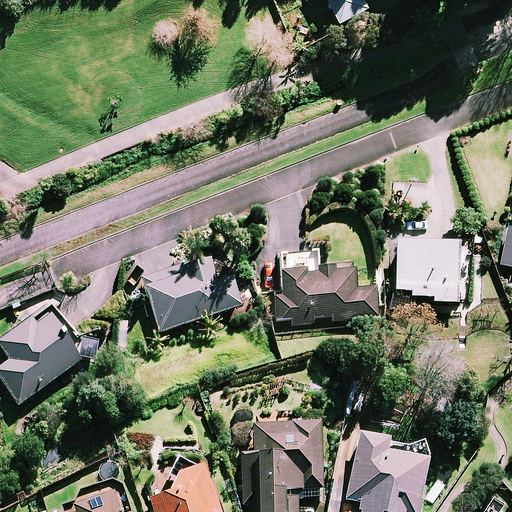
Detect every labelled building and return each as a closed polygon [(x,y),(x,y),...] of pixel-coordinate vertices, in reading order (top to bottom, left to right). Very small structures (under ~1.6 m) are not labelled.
[(325,0),(337,24),(367,10),(361,0),(325,0)] [(511,223),(509,223),(502,262),(511,263),(511,223)] [(401,232),(399,286),(415,286),(414,291),(436,292),(436,296),(461,297),(463,260),(479,261),(480,241),(463,240),(464,234),(401,232)] [(356,285),(354,262),(320,265),(319,250),(279,254),(282,292),(276,292),(279,326),(313,323),(313,317),(331,316),(332,320),(377,316),(374,284),(356,285)] [(219,280),(211,255),(143,277),(160,331),(243,304),(234,275),(219,280)] [(51,313),(38,322),(33,315),(0,338),(0,344),(10,358),(0,365),(0,377),(19,404),(83,358),(51,313)] [(96,355),(96,336),(81,336),(81,355),(96,355)] [(324,488),(321,420),(252,422),(253,450),(241,451),(243,503),(251,502),(251,511),(298,511),(298,489),(324,488)] [(418,511),(428,451),(429,444),(406,440),(405,447),(388,445),(390,435),(358,430),(347,499),(361,501),(359,511),(418,511)] [(219,511),(204,463),(146,482),(155,511),(219,511)] [(131,511),(121,482),(74,498),(76,505),(62,511),(131,511)] [(503,511),(500,508),(503,503),(490,496),(479,511),(503,511)]
